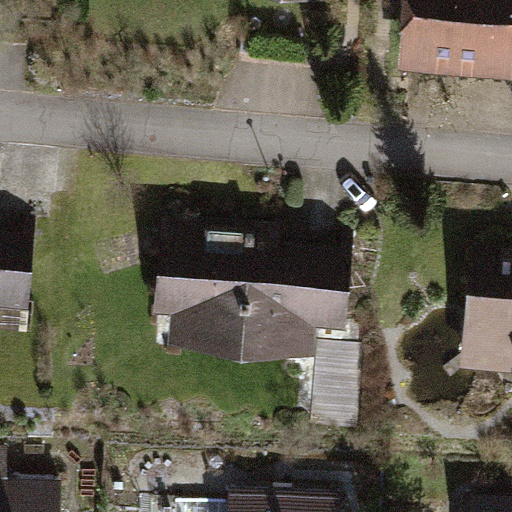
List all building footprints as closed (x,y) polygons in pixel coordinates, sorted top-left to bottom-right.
[(511,0),(401,0),(399,49),(511,56),(511,0)] [(199,234),(158,231),(153,304),(173,305),(171,336),(319,345),(321,315),(340,316),(345,244),(287,240),(288,218),(201,213),(199,234)] [(0,298),(24,300),(28,217),(0,215),(0,298)] [(511,238),(468,236),(461,358),(511,360),(511,238)] [(6,441),(0,440),(0,511),(57,511),(60,474),(4,471),(6,441)] [(333,511),(334,483),(142,479),(140,511),(333,511)] [(511,511),(511,489),(469,487),(468,511),(511,511)]
